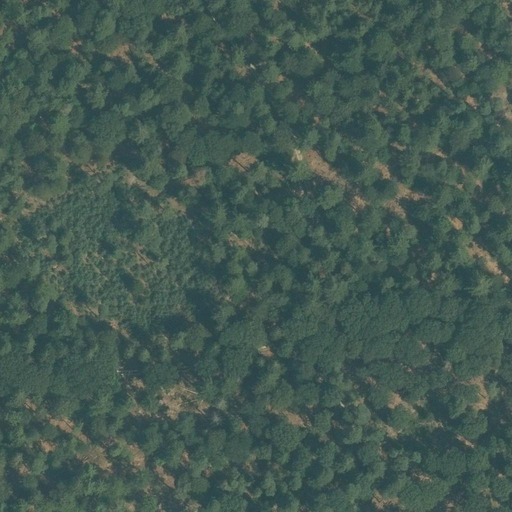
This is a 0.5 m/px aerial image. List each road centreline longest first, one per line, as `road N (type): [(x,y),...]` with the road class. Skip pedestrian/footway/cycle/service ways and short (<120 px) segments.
road 1 (track): [(0,376),(166,371),(390,315),(456,317),(511,339)]
road 2 (track): [(192,0),(254,72),(390,315)]
